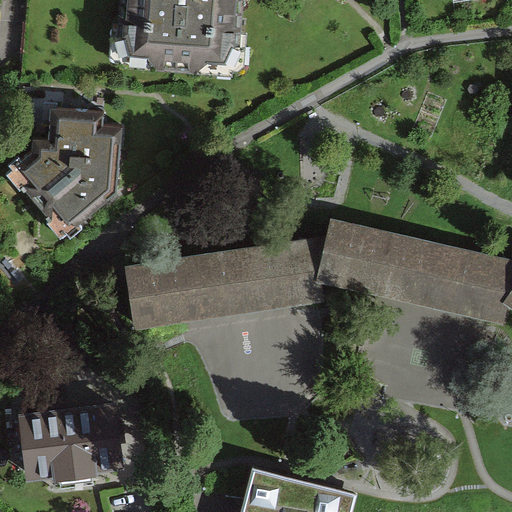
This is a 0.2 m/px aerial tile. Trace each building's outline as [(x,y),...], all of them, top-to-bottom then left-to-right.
[(248,0),(120,0),(114,66),(240,79),(248,0)] [(108,113),(61,111),(58,152),(26,176),(74,237),(120,203),(124,133),(106,132),(108,113)] [(511,258),(333,217),(321,266),(317,242),(128,272),(138,336),(328,306),(324,284),(506,326),(511,303),(511,258)] [(16,418),(24,492),(128,480),(120,407),(16,418)] [(351,511),(355,499),(253,473),(242,511),(351,511)]
